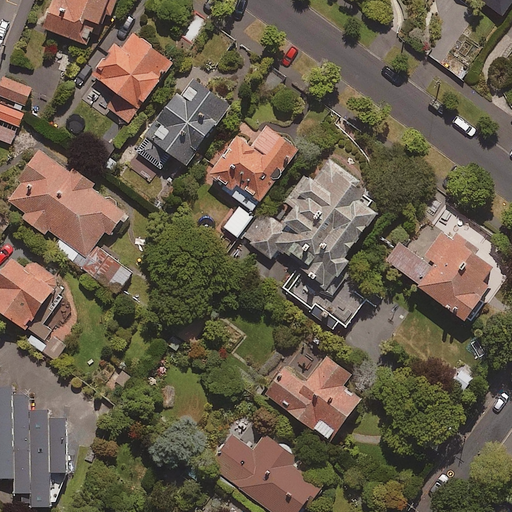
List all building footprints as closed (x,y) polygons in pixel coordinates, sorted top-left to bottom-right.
[(112,0),(57,0),(46,27),(89,45),(99,20),(104,21),(112,0)] [(511,0),(486,0),(506,15),(511,5),(511,0)] [(465,35),(453,26),(432,54),(444,63),(465,35)] [(119,45),(96,76),(119,92),(107,109),(130,126),(176,62),(136,33),(125,49),(119,45)] [(233,105),(195,77),(139,151),(162,169),(174,154),(189,165),(233,105)] [(33,89),(5,78),(0,91),(0,95),(27,106),(33,89)] [(24,114),(0,103),(0,119),(19,127),(24,114)] [(19,128),(0,121),(0,139),(13,144),(19,128)] [(302,150),(269,126),(254,146),(240,136),(210,178),(256,212),(302,150)] [(44,233),(47,230),(63,242),(57,250),(118,296),(134,274),(96,247),(108,231),(113,236),(129,214),(93,187),(96,182),(77,168),(74,173),(42,150),(19,182),(23,185),(12,200),(27,211),(22,217),(44,233)] [(298,267),(283,287),(316,311),(313,315),(336,332),(343,322),(350,327),(370,300),(346,281),(358,265),(348,258),(380,213),(361,199),(368,190),(327,161),(312,183),(305,178),(286,203),(297,211),(284,228),(267,216),(248,243),(273,261),(279,253),(298,267)] [(254,217),(241,207),(226,227),(239,237),(254,217)] [(498,269),(447,229),(424,260),(402,244),(389,260),(469,322),(495,288),(487,282),(498,269)] [(65,280),(36,259),(28,270),(15,260),(0,280),(0,309),(29,330),(65,280)] [(68,346),(55,336),(42,353),(56,364),(68,346)] [(355,375),(330,357),(310,385),(287,369),(269,396),(336,442),(365,401),(346,388),(355,375)] [(454,357),(442,373),(466,392),(479,376),(454,357)] [(131,377),(117,368),(103,390),(117,398),(131,377)] [(83,425),(77,425),(77,412),(68,412),(67,406),(35,407),(35,393),(17,393),(17,386),(0,386),(0,479),(9,480),(10,499),(24,498),(24,511),(59,511),(59,480),(78,479),(77,440),(83,440),(83,425)] [(174,386),(159,387),(160,408),(174,407),(174,386)] [(110,403),(94,393),(87,404),(102,415),(110,403)] [(299,459),(267,435),(255,452),(233,436),(211,466),(272,511),(303,511),(322,487),(294,467),(299,459)]
